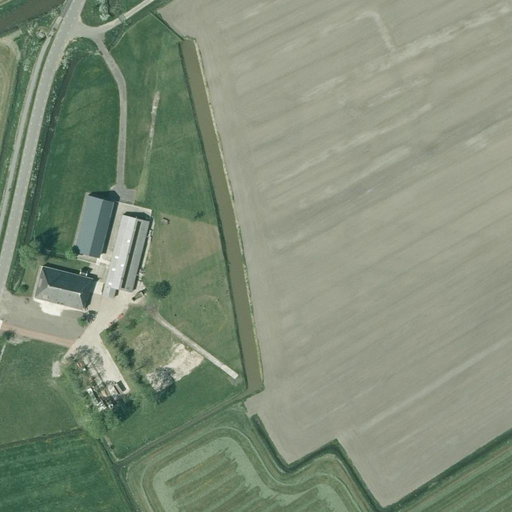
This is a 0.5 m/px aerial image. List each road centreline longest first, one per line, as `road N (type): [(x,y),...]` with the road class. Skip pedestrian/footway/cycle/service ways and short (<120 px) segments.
road 1 (tertiary): [(0,280),(68,26)]
road 2 (track): [(330,359),(264,395),(140,299)]
